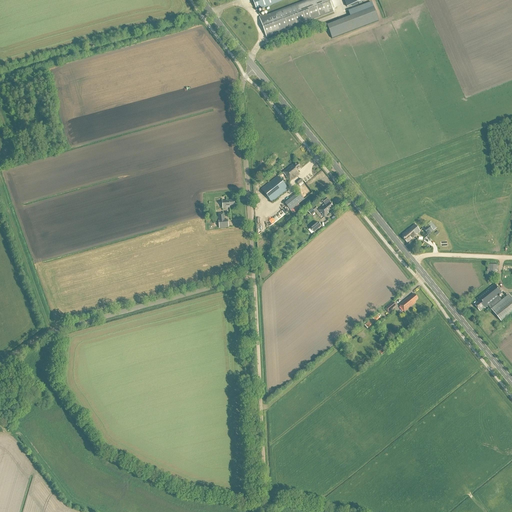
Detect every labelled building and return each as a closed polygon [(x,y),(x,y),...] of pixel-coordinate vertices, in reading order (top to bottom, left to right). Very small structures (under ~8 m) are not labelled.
[(285,0),(252,0),(257,11),(285,0)] [(331,0),(329,1),(328,0),(307,0),(259,18),(267,38),(334,12),(332,9),(334,8),(331,0)] [(378,21),(371,3),(348,12),(350,17),(327,25),(332,39),(378,21)] [(301,169),(296,162),(283,173),(290,182),(299,175),(297,172),(301,169)] [(288,190),(277,177),(261,190),(271,203),(288,190)] [(300,208),(297,205),(304,199),(298,192),(284,203),(293,214),(300,208)] [(322,207),(318,210),(324,218),(328,214),(327,213),(333,208),(329,203),(330,203),(328,200),(323,203),(325,205),(323,207),(322,207)] [(223,221),(223,214),(218,215),(219,228),(228,228),(227,221),(223,221)] [(431,222),(428,225),(433,232),(436,229),(431,222)] [(312,234),(313,233),(321,226),(318,223),(309,230),(312,234)] [(428,236),(433,232),(428,225),(427,224),(422,228),(428,236)] [(412,238),(420,231),(414,225),(402,235),(403,236),(401,237),(407,243),(411,239),(410,238),(412,237),(412,238)] [(502,301),(499,297),(503,294),(495,284),(477,299),(479,302),(475,306),(480,312),(484,308),(485,309),(488,306),(501,322),(511,313),(511,298),(509,295),(502,301)] [(414,302),(418,299),(414,294),(408,299),(408,298),(399,306),(404,312),(415,303),(414,302)] [(388,313),(396,306),(393,303),(385,309),(388,313)] [(379,319),(377,315),(364,326),(366,329),(379,319)]
